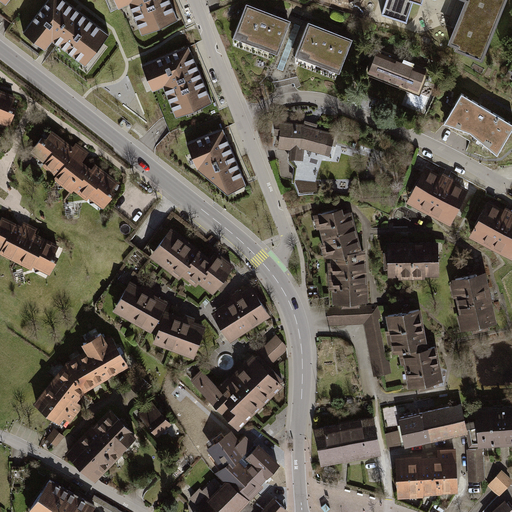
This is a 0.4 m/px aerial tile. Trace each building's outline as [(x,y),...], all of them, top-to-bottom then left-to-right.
[(109,34),(64,0),(47,0),(28,26),(50,43),(52,40),(79,60),(95,40),(101,45),(109,34)] [(178,19),(170,0),(123,0),(126,5),(129,3),(139,27),(163,17),(165,23),(167,22),(167,24),(178,19)] [(386,0),(382,13),(406,21),(413,0),(421,3),(422,0),(466,0),(450,42),(458,45),(456,47),(482,58),(505,0),(386,0)] [(289,21),(248,5),(236,35),(248,39),(246,43),(275,54),(289,21)] [(350,39),(310,23),(298,53),(309,57),(308,61),(337,73),(350,39)] [(50,43),(28,26),(23,32),(45,49),(50,43)] [(95,40),(79,60),(85,65),(101,45),(95,40)] [(212,101),(189,46),(149,62),(160,87),(163,86),(173,109),(197,100),(199,106),(201,105),(201,106),(212,101)] [(401,60),(376,51),(369,70),(407,85),(408,85),(421,90),(428,71),(415,66),(415,65),(413,64),(414,62),(402,57),(401,60)] [(153,90),(160,87),(149,62),(142,65),(153,90)] [(0,119),(9,123),(15,108),(11,106),(14,97),(0,91),(0,119)] [(511,127),(511,121),(462,92),(444,121),(470,130),(490,147),(497,139),(503,143),(511,127)] [(305,120),(304,125),(304,126),(316,129),(318,124),(305,120)] [(304,125),(277,122),(275,133),(281,134),(280,146),(292,147),(290,158),(300,159),(301,146),(329,154),(332,145),(335,134),(331,133),(316,129),(304,126),(304,125)] [(187,143),(198,168),(221,186),(243,177),(223,128),(187,143)] [(372,147),(373,141),(359,137),(338,131),(338,132),(335,141),(337,142),(359,148),(360,144),(372,147)] [(90,194),(104,205),(113,193),(110,190),(116,182),(95,165),(89,172),(79,164),(68,156),(73,149),(72,148),(52,132),(45,140),(42,138),(32,150),(47,161),(45,164),(58,174),(56,177),(72,189),(74,187),(87,197),(90,194)] [(68,156),(79,164),(88,154),(76,144),(72,148),(73,149),(68,156)] [(441,177),(426,169),(412,195),(422,201),(421,203),(440,213),(441,211),(452,216),(466,190),(450,182),(452,179),(442,174),(441,177)] [(422,201),(412,195),(409,201),(449,221),(452,216),(441,211),(440,213),(421,203),(422,201)] [(503,211),(488,203),(474,230),(484,235),(483,237),(503,247),(504,245),(511,249),(511,212),(505,209),(503,211)] [(334,287),(335,301),(347,301),(359,300),(366,300),(365,282),(362,283),(360,253),(360,251),(350,212),(343,214),(339,215),(338,210),(338,209),(318,214),(319,216),(322,227),(326,243),(326,245),(327,245),(330,254),(330,255),(332,255),(333,262),(334,287)] [(395,225),(407,226),(407,214),(396,214),(395,225)] [(0,245),(3,247),(1,250),(32,266),(34,263),(50,271),(57,257),(53,255),(57,246),(33,234),(36,230),(28,226),(26,230),(21,228),(2,218),(0,222),(0,245)] [(484,235),(474,230),(472,235),(511,256),(511,254),(511,249),(504,245),(503,247),(483,237),(484,235)] [(212,263),(170,231),(154,251),(161,257),(160,259),(174,269),(175,268),(182,273),(184,271),(191,276),(192,275),(199,280),(201,279),(207,283),(208,282),(216,288),(216,287),(221,290),(227,282),(223,279),(232,267),(217,256),(212,263)] [(433,243),(389,243),(389,273),(401,273),(401,272),(423,272),(423,273),(438,273),(438,252),(434,252),(433,243)] [(487,288),(484,276),(478,277),(478,273),(456,279),(457,282),(459,293),(458,293),(458,294),(463,314),(463,315),(464,314),(467,326),(467,327),(495,321),(491,305),(488,306),(484,289),(487,288)] [(168,307),(129,284),(117,305),(125,310),(124,311),(144,322),(145,321),(152,325),(152,327),(158,331),(165,314),(168,307)] [(254,290),(217,313),(231,335),(240,329),(239,328),(247,323),(248,324),(260,317),(259,316),(267,310),(254,290)] [(366,321),(375,373),(387,371),(376,311),(362,313),(359,300),(347,301),(347,307),(329,308),(331,323),(366,321)] [(441,379),(435,346),(426,348),(419,309),(388,315),(391,330),(392,330),(394,341),(393,341),(395,351),(403,349),(403,351),(406,350),(407,354),(404,355),(410,385),(441,379)] [(158,331),(156,337),(165,340),(164,342),(185,350),(186,348),(195,352),(203,329),(165,314),(158,331)] [(89,352),(69,363),(83,387),(126,363),(113,339),(106,342),(101,333),(84,343),(89,352)] [(286,346),(277,337),(261,353),(270,361),(286,346)] [(270,361),(261,353),(258,355),(267,364),(270,361)] [(242,418),(282,380),(267,364),(258,355),(245,368),(248,371),(232,385),(230,383),(221,391),(219,388),(203,372),(193,381),(235,423),(242,417),(242,418)] [(69,363),(37,404),(57,420),(62,414),(70,421),(82,405),(74,399),(83,387),(69,363)] [(248,371),(245,368),(232,380),(230,378),(219,388),(221,391),(230,383),(232,385),(248,371)] [(141,377),(132,387),(141,395),(150,384),(141,377)] [(452,406),(399,417),(405,445),(467,431),(460,400),(451,401),(452,406)] [(170,422),(153,402),(140,414),(157,433),(170,422)] [(511,407),(478,410),(478,421),(467,424),(470,444),(483,444),(494,443),(494,441),(511,439),(511,407)] [(135,435),(111,411),(95,426),(96,427),(89,434),(113,458),(135,435)] [(336,425),(316,428),(321,459),(347,455),(347,458),(379,452),(373,418),(341,423),(341,424),(336,425)] [(55,429),(48,438),(56,444),(63,435),(55,429)] [(402,445),(400,431),(386,434),(389,448),(402,445)] [(113,458),(89,434),(88,433),(69,452),(78,461),(76,463),(82,470),(85,468),(94,477),(113,458)] [(229,481),(230,481),(245,495),(267,474),(277,464),(259,445),(256,448),(246,439),(236,447),(228,435),(213,446),(227,465),(219,470),(225,477),(229,481)] [(439,457),(398,460),(400,492),(456,489),(454,457),(455,457),(454,448),(439,449),(439,457)] [(484,449),(468,449),(470,480),(485,479),(484,449)] [(503,474),(493,485),(501,492),(511,481),(503,474)] [(223,511),(227,511),(245,495),(230,481),(229,481),(225,477),(221,481),(225,485),(224,486),(211,500),(214,503),(223,511)] [(211,500),(224,486),(215,478),(202,490),(200,488),(191,498),(198,505),(207,496),(211,500)] [(89,511),(95,505),(50,479),(27,511),(89,511)] [(125,511),(95,494),(92,499),(115,511),(125,511)] [(205,511),(214,503),(211,500),(207,496),(198,505),(205,511)] [(276,500),(266,510),(268,511),(281,511),(285,508),(276,500)] [(497,511),(511,511),(511,508),(508,503),(497,511)]
